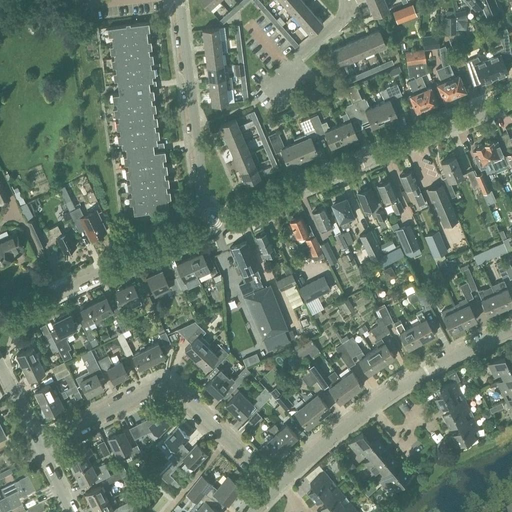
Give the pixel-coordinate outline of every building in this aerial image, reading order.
[(201,0),(209,8),(218,0),(201,0)] [(293,15),(306,4),(302,0),(291,0),(285,6),(282,9),(285,13),(288,10),(293,15)] [(385,0),(377,0),(369,4),(374,16),(389,9),(385,0)] [(499,10),(494,0),(464,0),(469,6),(471,5),(475,9),(480,5),(483,8),(486,16),(499,10)] [(260,1),(256,4),(261,10),(262,10),(266,7),(265,6),(260,1)] [(238,3),(232,9),(236,12),(242,7),(238,3)] [(301,25),(314,13),(306,4),(293,15),(301,25)] [(417,16),(413,4),(394,11),(393,12),(395,16),(397,24),(417,16)] [(268,10),(265,13),(270,19),(274,16),(273,16),(268,10)] [(229,12),(223,17),(226,21),(232,15),(229,12)] [(314,13),(301,25),(309,34),(323,23),(314,13)] [(445,17),(445,33),(456,33),(456,17),(445,17)] [(277,19),(273,23),(278,28),(278,29),(282,25),(277,19)] [(109,27),(118,93),(114,94),(121,146),(121,147),(126,147),(134,213),(154,210),(169,208),(161,150),(154,151),(153,143),(157,143),(148,81),(152,81),(144,23),(109,27)] [(221,40),(225,40),(224,35),(220,35),(219,27),(202,30),(204,42),(221,40)] [(510,45),(508,33),(508,31),(506,28),(497,32),(504,48),(510,45)] [(285,29),(281,32),(286,37),(286,38),(290,35),(290,34),(285,29)] [(368,35),(375,51),(387,46),(380,30),(368,35)] [(406,34),(398,34),(399,48),(407,48),(406,34)] [(424,49),(424,50),(440,48),(438,34),(422,36),(424,49)] [(363,56),(375,51),(368,35),(357,40),(363,56)] [(293,38),(289,41),(295,48),(299,45),(299,44),(293,38)] [(221,40),(204,42),(206,55),(222,52),(221,40)] [(352,61),(363,56),(357,40),(345,45),(352,61)] [(340,66),(352,61),(345,45),(333,50),(340,66)] [(488,59),(495,78),(508,72),(503,59),(506,58),(502,48),(492,53),(494,57),(488,59)] [(426,63),(424,50),(424,49),(406,52),(409,78),(414,76),(415,78),(427,106),(430,105),(432,106),(436,104),(436,103),(439,102),(431,85),(431,86),(431,87),(427,88),(421,75),(430,72),(426,63)] [(207,67),(224,65),(222,52),(206,55),(207,67)] [(495,78),(488,59),(483,61),(479,60),(478,57),(466,62),(471,75),(478,72),(483,83),(495,78)] [(392,59),(384,63),(386,67),(391,65),(394,64),(392,59)] [(443,66),(455,94),(465,90),(459,75),(455,77),(450,64),(449,64),(443,66)] [(209,79),(229,77),(228,71),(225,72),(224,65),(207,67),(209,79)] [(444,99),(455,94),(443,66),(436,69),(442,82),(438,84),(444,99)] [(210,91),(227,89),(226,77),(229,77),(209,79),(210,91)] [(424,107),(427,106),(415,78),(408,81),(414,94),(410,96),(409,95),(408,95),(416,112),(418,111),(419,112),(423,110),(424,107)] [(378,104),(386,123),(398,118),(394,110),(397,109),(393,99),(402,95),(397,83),(380,91),(385,101),(378,104)] [(356,84),(346,88),(352,103),(353,102),(362,123),(369,120),(373,129),(386,123),(378,104),(370,107),(366,97),(362,99),(356,84)] [(227,89),(210,91),(212,104),(229,102),(227,89)] [(344,122),(338,125),(344,141),(357,136),(355,131),(358,130),(354,121),(358,119),(360,124),(362,123),(353,102),(352,103),(344,106),(345,109),(346,113),(342,115),(344,120),(343,120),(344,122)] [(254,111),(250,113),(253,121),(258,119),(254,111)] [(344,141),(338,125),(330,128),(329,126),(327,121),(322,123),(318,114),(310,118),(317,135),(325,132),(331,147),(344,141)] [(305,134),(295,138),(296,142),(303,158),(317,153),(311,138),(317,135),(310,118),(300,122),(305,134)] [(221,126),(226,137),(241,131),(236,119),(221,126)] [(303,158),(296,142),(285,147),(278,131),(272,134),(271,130),(267,131),(268,135),(276,153),(282,150),(288,165),(303,158)] [(231,149),(246,142),(241,131),(226,137),(231,149)] [(511,142),(508,132),(501,135),(506,148),(511,145),(511,142)] [(484,144),(487,151),(495,169),(509,163),(506,156),(505,156),(503,154),(504,154),(498,141),(494,142),(493,140),(484,144)] [(235,160),(251,154),(246,142),(231,149),(235,160)] [(477,149),(474,151),(483,170),(487,168),(489,173),(495,170),(495,169),(487,151),(484,144),(480,146),(476,148),(477,149)] [(240,172),(255,165),(251,154),(235,160),(240,172)] [(446,171),(450,180),(463,175),(456,157),(442,162),(446,171)] [(255,165),(240,172),(245,183),(260,177),(255,165)] [(472,169),(466,172),(473,188),(479,185),(475,175),(472,169)] [(412,170),(400,175),(407,190),(411,188),(412,188),(415,194),(420,205),(425,203),(421,192),(418,185),(412,170)] [(457,196),(450,180),(446,171),(440,173),(450,198),(457,196)] [(490,191),(482,172),(475,175),(479,185),(483,194),(490,191)] [(0,204),(10,199),(0,178),(0,204)] [(398,195),(391,180),(378,185),(385,201),(398,195)] [(427,189),(444,226),(446,225),(457,221),(458,220),(442,182),(427,189)] [(377,204),(371,188),(359,193),(362,201),(361,201),(366,214),(373,211),(371,207),(377,204)] [(15,198),(19,206),(25,203),(25,202),(22,195),(18,197),(18,196),(15,198)] [(85,228),(90,238),(106,230),(96,209),(83,215),(79,205),(75,207),(71,197),(65,200),(79,230),(85,228)] [(353,215),(346,198),(333,204),(344,228),(351,225),(347,218),(353,215)] [(403,210),(399,200),(390,203),(394,213),(403,210)] [(326,207),(313,212),(320,229),(321,229),(322,233),(335,227),(326,207)] [(386,217),(382,209),(375,213),(379,221),(386,217)] [(35,217),(27,221),(39,245),(47,241),(44,236),(53,231),(60,245),(61,244),(64,251),(76,245),(69,231),(62,234),(58,225),(41,233),(35,218),(35,217)] [(323,252),(320,245),(316,236),(315,236),(310,225),(307,226),(303,217),(291,222),(297,237),(304,234),(307,240),(306,240),(313,256),(323,252)] [(395,230),(405,253),(419,246),(409,224),(395,230)] [(508,252),(511,249),(511,225),(509,227),(511,234),(511,235),(503,240),(504,243),(508,252)] [(370,229),(359,235),(371,260),(383,255),(370,229)] [(424,236),(434,258),(448,252),(438,230),(424,236)] [(334,235),(341,249),(348,246),(341,231),(334,235)] [(274,247),(268,232),(256,237),(259,245),(257,245),(260,253),(264,251),(267,258),(277,254),(274,247)] [(10,252),(21,246),(15,234),(0,240),(0,261),(12,256),(10,252)] [(328,240),(319,244),(323,252),(328,266),(337,262),(328,240)] [(255,290),(273,335),(288,329),(270,284),(263,287),(259,277),(260,277),(256,268),(257,268),(254,260),(255,259),(247,241),(239,245),(254,281),(255,290)] [(508,252),(504,243),(474,256),(478,265),(508,252)] [(239,245),(231,248),(239,266),(236,268),(239,275),(242,273),(246,282),(247,282),(251,292),(255,290),(254,281),(239,245)] [(376,270),(404,256),(400,246),(383,255),(371,260),(376,270)] [(189,259),(198,278),(211,273),(212,275),(217,272),(211,259),(206,262),(202,253),(189,259)] [(200,283),(198,278),(189,259),(177,264),(182,275),(176,278),(182,293),(183,292),(182,291),(200,283)] [(509,276),(505,266),(502,261),(496,264),(503,279),(509,276)] [(468,282),(472,290),(477,288),(469,268),(463,271),(468,282)] [(182,293),(176,278),(168,282),(163,271),(148,277),(155,294),(172,287),(175,296),(182,293)] [(290,273),(275,281),(280,290),(281,290),(294,283),(290,273)] [(331,290),(324,277),(300,288),(307,302),(331,290)] [(495,294),(501,309),(511,304),(511,298),(505,281),(500,283),(503,291),(495,294)] [(454,305),(465,326),(478,320),(470,303),(469,304),(467,300),(473,298),(470,291),(472,290),(468,282),(460,285),(466,298),(459,301),(459,302),(454,305)] [(141,294),(139,296),(133,284),(117,292),(123,306),(130,303),(131,307),(141,303),(140,300),(143,298),(141,294)] [(422,288),(430,304),(436,301),(428,285),(422,288)] [(492,286),(479,291),(488,314),(501,309),(495,294),(492,286)] [(418,299),(422,308),(430,304),(422,288),(407,295),(410,303),(418,299)] [(251,292),(243,296),(261,340),(273,335),(255,290),(251,292)] [(143,298),(140,300),(141,303),(144,310),(146,310),(148,315),(156,312),(149,295),(143,298)] [(354,309),(347,296),(339,301),(347,313),(354,309)] [(106,297),(93,303),(100,317),(101,317),(106,314),(107,316),(109,315),(112,315),(114,320),(116,319),(120,326),(124,333),(129,330),(119,310),(114,312),(113,311),(106,297)] [(93,303),(81,309),(88,323),(83,326),(93,347),(99,344),(96,338),(89,326),(96,323),(97,325),(103,322),(100,317),(93,303)] [(386,305),(378,309),(382,317),(383,317),(387,325),(393,321),(386,305)] [(453,332),(465,326),(454,305),(441,311),(451,332),(452,331),(453,332)] [(318,310),(310,312),(314,327),(322,325),(318,310)] [(413,326),(421,342),(435,334),(423,311),(417,314),(421,322),(413,326)] [(60,333),(53,337),(59,349),(64,360),(71,357),(67,349),(70,348),(71,347),(67,340),(68,339),(67,337),(74,333),(72,331),(77,328),(71,315),(69,315),(68,314),(60,318),(61,320),(55,323),(60,333)] [(380,324),(371,329),(378,340),(376,341),(379,346),(372,351),(381,365),(394,357),(382,337),(390,332),(387,325),(383,317),(382,317),(378,319),(380,324)] [(206,333),(200,327),(194,321),(178,328),(189,339),(186,341),(190,345),(185,351),(195,360),(207,347),(199,340),(206,333)] [(289,330),(295,328),(293,321),(287,323),(289,330)] [(421,342),(413,326),(406,329),(402,322),(396,325),(409,348),(421,342)] [(165,332),(169,340),(177,336),(173,328),(165,332)] [(124,333),(117,336),(118,338),(127,356),(133,353),(125,337),(131,334),(129,330),(124,333)] [(159,334),(164,346),(170,343),(165,331),(159,334)] [(369,373),(381,365),(372,351),(366,355),(353,336),(349,339),(347,335),(342,338),(338,332),(336,333),(342,342),(352,357),(357,354),(369,373)] [(53,337),(53,336),(52,336),(46,339),(53,352),(59,349),(53,337)] [(235,340),(227,343),(232,357),(240,354),(235,340)] [(342,342),(335,347),(349,368),(356,363),(352,357),(342,342)] [(145,350),(152,364),(165,357),(158,343),(145,350)] [(33,347),(17,354),(23,367),(39,359),(42,358),(39,352),(36,353),(33,347)] [(207,347),(195,360),(205,370),(211,364),(215,368),(229,354),(222,348),(215,355),(207,347)] [(140,370),(152,364),(145,350),(133,356),(140,370)] [(96,361),(104,376),(102,372),(107,370),(114,383),(129,375),(122,361),(114,366),(108,356),(97,361),(96,361)] [(511,374),(511,360),(508,363),(505,356),(489,364),(494,376),(501,373),(504,379),(511,374)] [(39,359),(23,367),(29,380),(45,372),(39,359)] [(65,361),(51,367),(54,373),(67,367),(65,361)] [(92,376),(81,381),(88,395),(89,395),(91,397),(100,392),(99,390),(104,388),(99,379),(104,376),(96,361),(87,366),(92,376)] [(326,379),(315,363),(308,368),(310,372),(317,381),(323,389),(328,385),(340,402),(350,394),(335,372),(326,379)] [(67,367),(54,373),(57,379),(70,372),(67,367)] [(340,380),(350,394),(351,394),(363,385),(360,382),(361,382),(359,379),(358,380),(352,371),(340,380)] [(442,395),(436,398),(441,410),(449,406),(465,398),(457,381),(460,380),(456,371),(448,375),(451,382),(440,388),(437,389),(439,394),(441,393),(442,395)] [(317,381),(310,372),(302,377),(309,387),(317,381)] [(217,374),(205,386),(218,398),(227,388),(232,392),(239,385),(231,377),(226,383),(217,374)] [(511,374),(504,379),(497,382),(506,400),(511,397),(511,374)] [(50,384),(35,392),(41,403),(65,391),(61,393),(55,382),(50,384)] [(65,391),(41,403),(46,415),(64,407),(60,399),(67,395),(72,392),(76,399),(82,397),(76,385),(65,390),(65,391)] [(264,387),(252,400),(260,407),(271,394),(264,387)] [(254,404),(239,390),(225,404),(240,419),(254,404)] [(318,394),(314,397),(310,392),(302,398),(306,403),(318,419),(330,409),(318,394)] [(280,404),(288,414),(288,413),(284,409),(291,403),(282,393),(275,398),(280,404)] [(458,424),(468,419),(465,413),(471,410),(465,398),(449,406),(452,412),(444,416),(450,428),(458,424)] [(308,427),(318,419),(306,403),(296,411),(308,427)] [(275,408),(283,418),(288,414),(280,404),(275,408)] [(151,417),(136,424),(142,436),(154,430),(159,435),(173,421),(163,411),(154,420),(151,417)] [(257,411),(248,420),(253,425),(262,416),(257,411)] [(458,424),(461,430),(453,434),(459,446),(476,437),(473,432),(480,428),(474,416),(468,419),(458,424)] [(271,427),(287,445),(297,436),(286,424),(280,430),(278,428),(277,426),(275,423),(271,427)] [(179,426),(165,440),(175,450),(168,457),(171,460),(172,461),(184,449),(181,446),(190,437),(179,426)] [(273,436),(259,448),(266,455),(273,449),(278,454),(287,445),(271,427),(267,430),(270,433),(272,434),(273,436)] [(123,431),(109,438),(117,455),(118,454),(119,458),(121,461),(131,456),(133,459),(142,454),(137,445),(131,448),(123,431)] [(443,443),(449,437),(446,433),(439,439),(443,443)] [(370,458),(379,451),(385,446),(377,436),(370,441),(365,436),(352,447),(361,458),(366,453),(370,458)] [(104,456),(110,453),(104,441),(98,444),(104,456)] [(184,449),(172,461),(177,466),(183,459),(194,468),(207,454),(197,444),(188,453),(184,449)] [(74,471),(91,463),(87,455),(93,452),(90,447),(68,458),(74,471)] [(383,474),(391,467),(398,461),(390,451),(383,457),(379,451),(370,458),(365,462),(374,473),(379,469),(383,474)] [(95,461),(91,463),(74,471),(81,484),(93,478),(95,482),(110,474),(104,463),(97,466),(95,461)] [(391,467),(383,474),(378,478),(387,489),(392,484),(396,489),(411,476),(403,466),(396,472),(391,467)] [(129,471),(131,477),(142,473),(139,467),(129,471)] [(315,487),(308,493),(317,503),(324,497),(323,497),(337,486),(333,481),(324,470),(310,481),(315,487)] [(108,483),(121,477),(119,471),(105,477),(108,483)] [(194,486),(217,503),(222,506),(226,502),(229,504),(243,487),(229,476),(218,489),(212,484),(213,484),(202,476),(195,485),(194,486)] [(11,511),(22,507),(19,502),(35,493),(28,479),(1,493),(6,503),(0,506),(0,511),(11,511)] [(92,506),(114,495),(113,495),(110,497),(107,492),(105,493),(102,486),(86,494),(92,506)] [(219,511),(214,507),(217,503),(194,486),(188,494),(198,502),(201,499),(205,502),(197,511),(219,511)] [(336,511),(350,501),(346,497),(337,486),(323,497),(324,497),(328,503),(321,508),(324,511),(336,511)] [(123,511),(130,509),(136,506),(133,499),(113,509),(110,503),(116,501),(114,495),(92,506),(94,511),(123,511)] [(336,511),(358,511),(359,511),(350,501),(336,511)]
